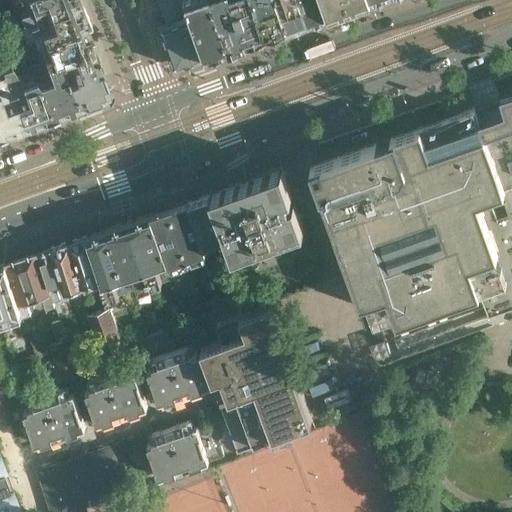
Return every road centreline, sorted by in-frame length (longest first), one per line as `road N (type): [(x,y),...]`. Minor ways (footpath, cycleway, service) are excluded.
road 1 (secondary): [(175,163),(511,36)]
road 2 (secondary): [(462,0),(157,111)]
road 3 (secondary): [(0,222),(175,163)]
road 4 (secondary): [(157,111),(0,174)]
